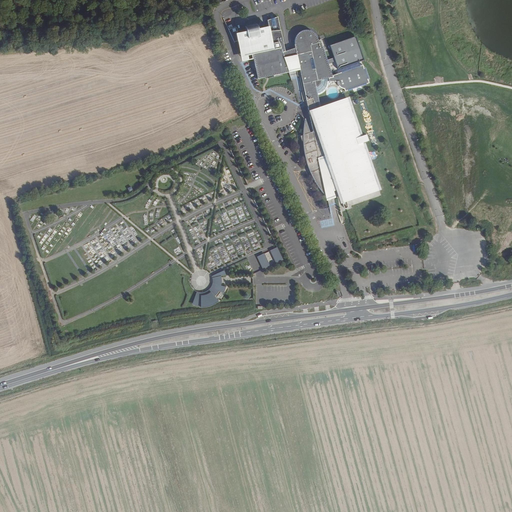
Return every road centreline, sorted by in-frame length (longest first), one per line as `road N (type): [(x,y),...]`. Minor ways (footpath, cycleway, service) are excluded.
road 1 (track): [(511,307),(137,364),(0,402)]
road 2 (primary): [(511,285),(159,337),(79,362)]
road 3 (primary): [(79,362),(511,294)]
